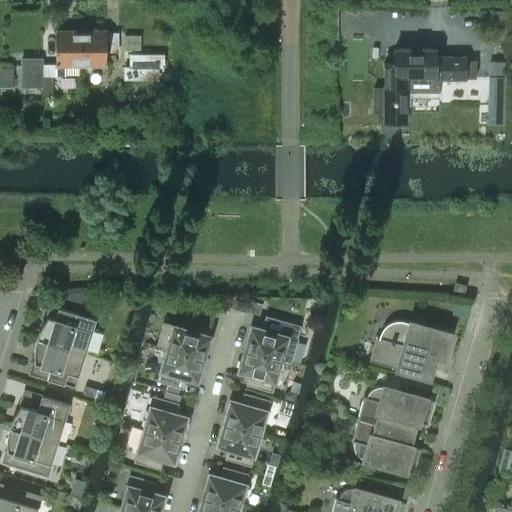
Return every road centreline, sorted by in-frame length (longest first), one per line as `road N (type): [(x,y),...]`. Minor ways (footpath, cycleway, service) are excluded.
road 1 (residential): [(435,511),(489,317),(511,305)]
road 2 (residential): [(179,511),(236,319)]
